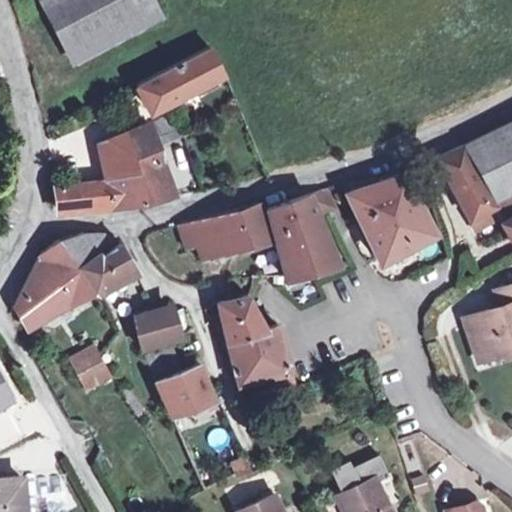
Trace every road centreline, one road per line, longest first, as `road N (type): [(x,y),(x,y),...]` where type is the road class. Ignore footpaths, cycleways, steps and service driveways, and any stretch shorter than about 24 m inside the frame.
road 1 (residential): [(26,230),(155,211),(478,116),(511,98)]
road 2 (residential): [(511,489),(415,393),(407,345),(386,303),(305,328)]
road 3 (residential): [(0,327),(106,511)]
road 4 (residential): [(0,23),(32,140),(26,230)]
